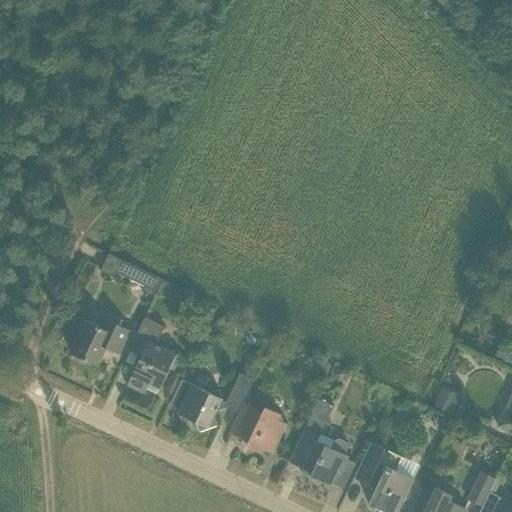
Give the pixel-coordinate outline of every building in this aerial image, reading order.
[(142,290),(155,297),(163,280),(109,254),(100,271),(113,277),(115,272),(144,286),(142,290)] [(144,317),(138,330),(129,348),(141,354),(127,384),(144,393),(146,388),(157,393),(169,368),(173,370),(180,356),(155,344),(164,326),(144,317)] [(87,365),(90,362),(96,365),(105,347),(118,353),(127,335),(129,330),(104,318),(100,327),(85,320),(79,334),(70,352),(77,355),(76,360),(78,364),(82,366),(87,365)] [(505,362),(511,365),(511,346),(503,343),(497,355),(506,360),(505,362)] [(325,378),(332,365),(322,360),(316,375),(325,378)] [(349,374),(345,366),(337,367),(333,373),(338,381),(346,380),(349,374)] [(228,405),(239,411),(243,401),(244,402),(254,380),(239,373),(226,400),(228,405)] [(181,379),(179,385),(170,403),(175,405),(181,423),(191,419),(195,421),(199,431),(217,425),(213,415),(216,410),(224,407),(218,389),(209,392),(181,379)] [(451,414),(460,396),(443,387),(434,405),(451,414)] [(511,394),(497,426),(511,433),(511,394)] [(306,423),(297,443),(288,461),(311,472),(310,475),(329,485),(337,469),(341,470),(348,455),(346,455),(349,447),(347,442),(339,438),(335,440),(335,441),(320,433),(321,431),(333,406),(317,398),(306,423)] [(261,452),(263,449),(276,444),(283,428),(285,423),(279,420),(281,415),(265,407),(263,411),(244,402),(243,401),(239,411),(229,432),(247,441),(246,445),(261,452)] [(370,442),(362,459),(354,477),(375,487),(372,494),(368,495),(367,499),(369,507),(373,509),(378,507),(387,511),(396,511),(404,498),(413,478),(396,470),(402,456),(370,442)] [(467,499),(482,506),(489,491),(495,478),(481,471),(476,481),(467,499)] [(422,487),(414,503),(409,511),(464,511),(466,509),(448,501),(451,495),(435,487),(433,493),(422,487)] [(489,491),(482,506),(478,511),(511,511),(511,506),(511,503),(511,502),(494,494),(489,491)]
